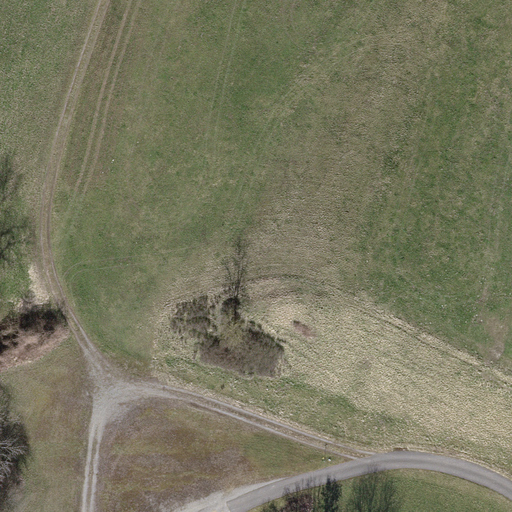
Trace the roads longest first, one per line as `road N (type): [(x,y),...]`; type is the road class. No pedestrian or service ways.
road 1 (track): [(108,0),(60,140),(45,232),(63,305),(109,400),(137,385),(172,388),(384,461)]
road 2 (track): [(511,490),(471,470),(384,461),(223,511)]
